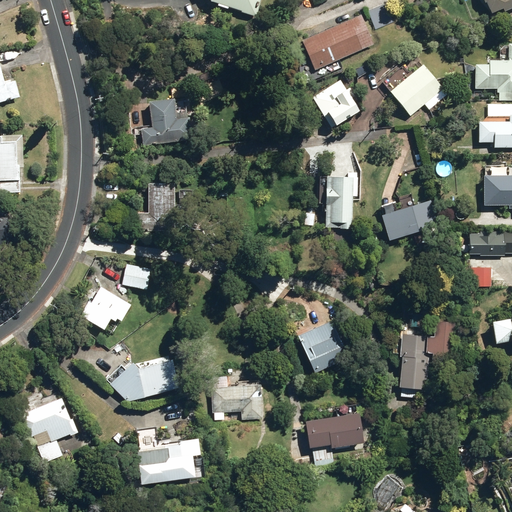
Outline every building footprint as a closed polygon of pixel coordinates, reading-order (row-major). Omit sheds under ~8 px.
[(238,15),(255,20),(260,0),(194,0),(195,1),(197,0),(204,0),(207,5),(214,7),(214,8),(225,11),(225,9),(238,13),(238,15)] [(484,4),(488,16),(501,11),(502,14),(511,9),(511,0),(479,0),(482,5),(484,4)] [(299,41),(312,70),(371,44),(358,15),(299,41)] [(497,101),(511,100),(511,43),(505,43),(505,61),(485,61),(485,65),(473,65),(473,89),(495,89),(495,93),(498,93),(497,101)] [(380,82),(407,116),(422,104),(427,109),(445,95),(420,64),(395,84),(388,75),(380,82)] [(0,101),(16,97),(11,80),(1,83),(0,79),(0,101)] [(309,98),(327,128),(356,111),(337,80),(309,98)] [(138,129),(140,145),(187,139),(184,117),(172,119),(169,99),(145,102),(149,127),(138,129)] [(492,147),(511,147),(511,104),(485,104),(485,116),(480,121),(480,142),(492,142),(492,147)] [(0,193),(18,193),(18,181),(16,181),(16,168),(21,168),(20,135),(0,135),(0,193)] [(511,205),(511,167),(501,168),(501,175),(480,176),(481,206),(511,205)] [(337,229),(349,229),(350,177),(322,176),(321,227),(337,227),(337,229)] [(134,214),(135,231),(170,231),(170,183),(145,183),(145,214),(134,214)] [(177,206),(189,206),(189,190),(177,190),(177,206)] [(378,216),(386,241),(435,225),(427,200),(378,216)] [(302,225),(311,226),(313,214),(311,214),(312,205),(306,205),(305,213),(303,213),(302,225)] [(0,249),(16,227),(0,215),(0,249)] [(478,254),(478,256),(502,256),(502,232),(478,232),(478,234),(465,234),(465,254),(478,254)] [(119,285),(143,290),(148,269),(124,264),(119,285)] [(478,286),(489,286),(489,268),(478,268),(478,286)] [(78,317),(99,330),(106,318),(111,321),(112,318),(116,321),(126,305),(97,287),(78,317)] [(409,327),(419,328),(420,314),(410,313),(409,327)] [(509,341),(511,350),(511,326),(506,328),(505,319),(487,322),(492,344),(509,341)] [(295,336),(311,373),(345,359),(329,321),(295,336)] [(398,396),(420,398),(421,389),(447,392),(453,323),(431,321),(430,337),(398,334),(395,357),(398,357),(395,388),(399,389),(398,396)] [(105,385),(124,402),(176,388),(168,359),(132,369),(126,363),(105,385)] [(212,413),(213,420),(222,420),(222,412),(240,411),(240,419),(260,418),(258,398),(257,398),(256,395),(259,395),(258,381),(237,382),(237,386),(225,386),(224,377),(211,378),(212,388),(208,388),(209,413),(212,413)] [(32,436),(43,463),(61,456),(55,440),(67,435),(67,436),(75,432),(70,419),(67,420),(58,398),(16,415),(25,439),(32,436)] [(326,445),(327,449),(360,444),(355,413),(300,421),(305,448),(326,445)] [(131,452),(135,485),(191,477),(188,455),(163,458),(161,446),(133,450),(133,452),(131,452)] [(311,454),(313,467),(332,464),(330,451),(311,454)]
